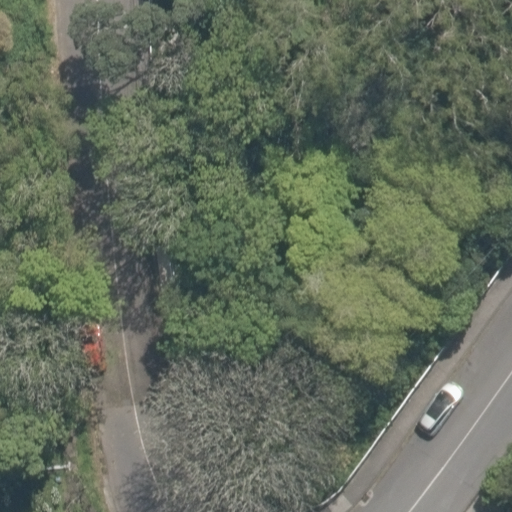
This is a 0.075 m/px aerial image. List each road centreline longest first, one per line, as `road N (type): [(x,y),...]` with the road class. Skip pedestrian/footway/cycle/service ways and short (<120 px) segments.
road 1 (residential): [(145,511),(132,493),(110,383),(90,0)]
road 2 (residential): [(511,341),(387,511)]
